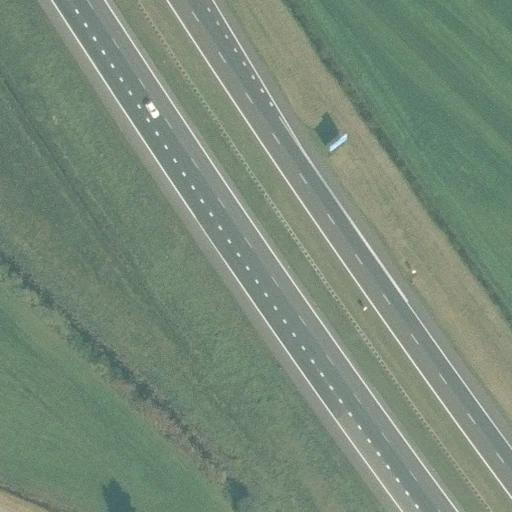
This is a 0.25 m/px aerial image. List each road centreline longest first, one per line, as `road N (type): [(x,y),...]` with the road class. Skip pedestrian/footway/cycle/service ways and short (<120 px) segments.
road 1 (motorway): [(88,0),(439,511)]
road 2 (motorway): [(511,473),(186,0)]
